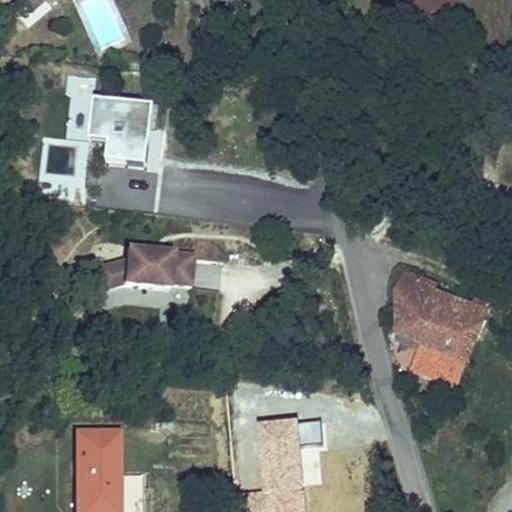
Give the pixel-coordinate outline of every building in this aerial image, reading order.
[(15,0),(23,9),(34,0),(15,0)] [(386,0),(386,1),(420,21),(422,17),(452,8),(457,10),(463,0),(386,0)] [(140,164),(148,105),(88,97),(83,137),(103,139),(100,159),(140,164)] [(120,258),(90,266),(96,289),(117,284),(162,289),(163,284),(184,286),(184,284),(188,255),(122,247),(120,258)] [(420,345),(410,371),(455,389),(488,307),(473,300),(469,309),(431,293),(433,287),(403,276),(393,297),(397,334),(420,345)] [(312,440),(263,437),(260,474),(309,477),(312,440)] [(116,440),(77,440),(77,511),(142,511),(142,480),(117,480),(116,440)]
